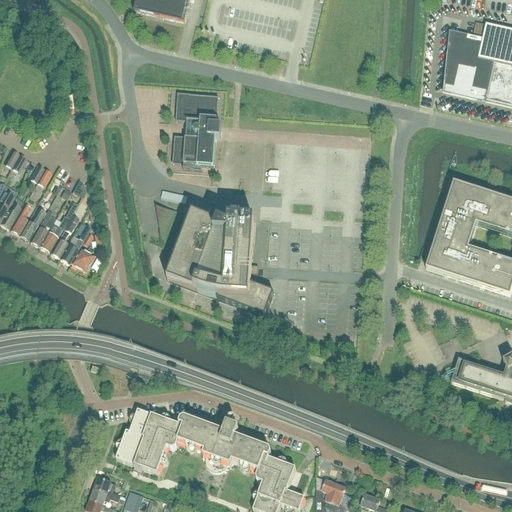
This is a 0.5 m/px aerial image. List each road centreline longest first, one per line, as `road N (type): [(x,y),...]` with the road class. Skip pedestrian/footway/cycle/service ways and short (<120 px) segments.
road 1 (residential): [(46,511),(82,413),(189,395),(316,439),(325,455),(481,511)]
road 2 (secondary): [(0,351),(64,345),(123,355),(449,482)]
road 3 (unclassified): [(407,117),(132,54)]
road 4 (unclassified): [(407,117),(388,338)]
road 5 (residential): [(132,116),(76,126),(67,143),(40,159),(0,142)]
road 6 (unclassified): [(132,116),(142,178),(225,200)]
